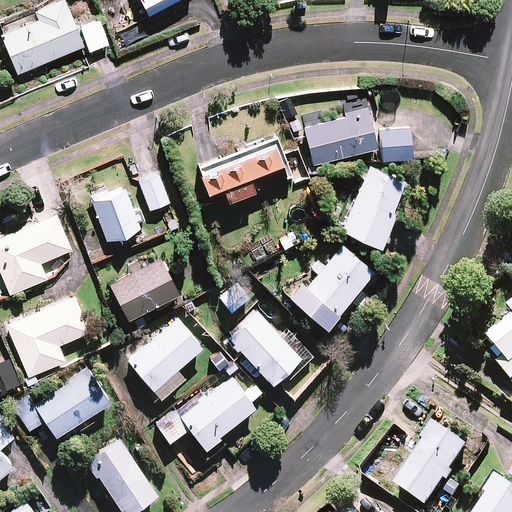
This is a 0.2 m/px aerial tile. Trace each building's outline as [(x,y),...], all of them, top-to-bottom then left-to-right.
[(136,0),(147,18),(181,0),(136,0)] [(81,49),(61,1),(5,25),(9,35),(0,38),(16,76),(81,49)] [(107,47),(98,21),(79,28),(89,53),(107,47)] [(375,150),(364,110),(342,116),(343,120),(303,130),(312,166),(375,150)] [(410,161),(409,131),(381,131),(382,162),(410,161)] [(290,179),(275,141),(202,169),(217,208),(290,179)] [(404,184),(368,169),(340,234),(379,251),(394,217),(390,216),(404,184)] [(167,204),(156,174),(138,181),(149,211),(167,204)] [(141,209),(132,213),(122,186),(90,198),(107,244),(139,232),(136,224),(145,221),(141,209)] [(70,252),(56,217),(0,240),(0,270),(1,273),(0,273),(0,288),(7,286),(11,295),(47,281),(40,264),(70,252)] [(308,271),(316,277),(305,289),(297,282),(284,297),(324,331),(373,273),(341,246),(326,264),(319,258),(308,271)] [(125,268),(128,273),(107,284),(127,322),(176,297),(156,258),(139,267),(136,262),(125,268)] [(88,334),(74,299),(8,326),(29,378),(65,363),(58,346),(88,334)] [(511,308),(508,312),(511,316),(511,320),(486,344),(506,366),(501,371),(511,385),(511,308)] [(227,340),(253,367),(247,372),(256,381),(262,375),(277,391),(311,357),(292,338),(286,345),(254,312),(227,340)] [(201,349),(176,319),(126,361),(159,401),(183,381),(175,371),(201,349)] [(0,396),(21,385),(7,360),(0,363),(0,396)] [(80,424),(83,430),(96,422),(92,416),(110,405),(88,371),(36,405),(30,395),(13,406),(30,431),(45,421),(57,439),(80,424)] [(178,418),(202,450),(205,453),(221,441),(218,437),(253,410),(248,404),(260,395),(253,385),(242,394),(230,379),(203,399),(199,394),(192,399),(196,404),(178,418)] [(0,413),(0,480),(13,469),(0,452),(0,450),(14,439),(4,427),(9,423),(0,413)] [(466,450),(434,429),(419,454),(421,455),(398,492),(427,511),(466,450)] [(55,458),(41,430),(30,435),(44,463),(55,458)] [(87,460),(94,469),(90,471),(96,481),(100,478),(122,511),(135,511),(158,497),(119,439),(87,460)] [(511,511),(511,491),(498,483),(479,511),(511,511)] [(41,511),(36,503),(28,508),(26,505),(15,511),(41,511)]
